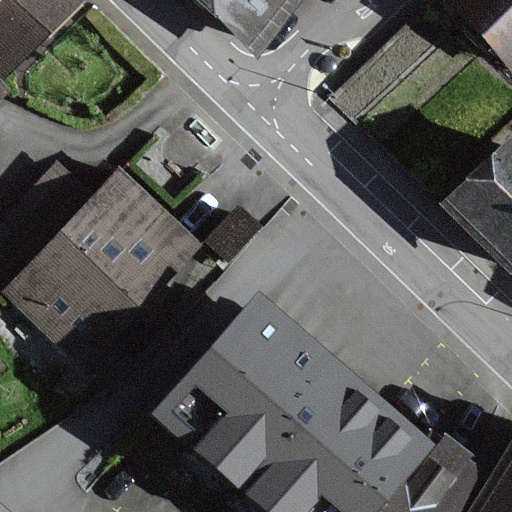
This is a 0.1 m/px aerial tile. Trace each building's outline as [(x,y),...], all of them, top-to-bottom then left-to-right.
[(0,0),(0,73),(73,0),(0,0)] [(199,0),(254,42),(287,0),(199,0)] [(511,0),(445,0),(444,1),(511,67),(511,65),(511,0)] [(511,147),(507,142),(444,204),(508,268),(511,264),(511,147)] [(115,169),(0,293),(0,294),(79,370),(198,251),(115,169)] [(235,208),(202,246),(226,268),(259,230),(235,208)] [(247,304),(149,419),(258,511),(361,511),(416,448),(247,304)] [(426,437),(416,448),(361,511),(449,511),(470,474),(426,437)] [(511,511),(511,441),(472,511),(511,511)]
